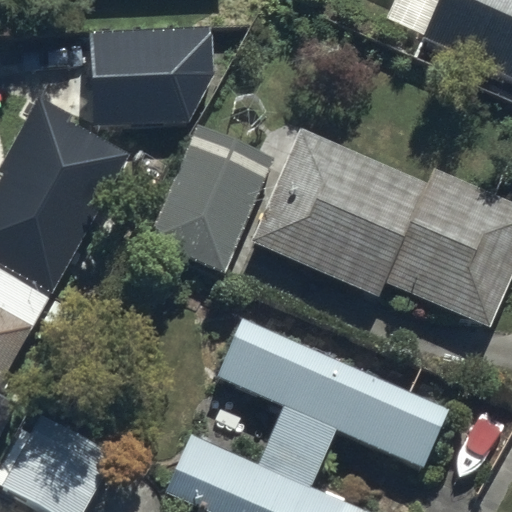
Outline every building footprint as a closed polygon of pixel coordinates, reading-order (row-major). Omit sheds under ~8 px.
[(511,0),(432,0),(415,38),(511,83),(511,0)] [(207,31),(87,36),(90,125),(185,121),(209,76),(207,31)] [(0,169),(0,377),(126,156),(37,105),(0,169)] [(144,243),(218,276),(272,156),(198,122),(144,243)] [(384,283),(489,329),(511,277),(511,201),(431,167),(425,182),(304,129),(253,245),(377,299),(384,283)] [(423,468),(448,412),(238,319),(212,376),(282,406),(255,466),(186,435),(161,493),(204,511),(360,511),(306,488),(332,428),(423,468)] [(0,467),(0,490),(37,511),(82,511),(124,441),(42,394),(0,467)]
